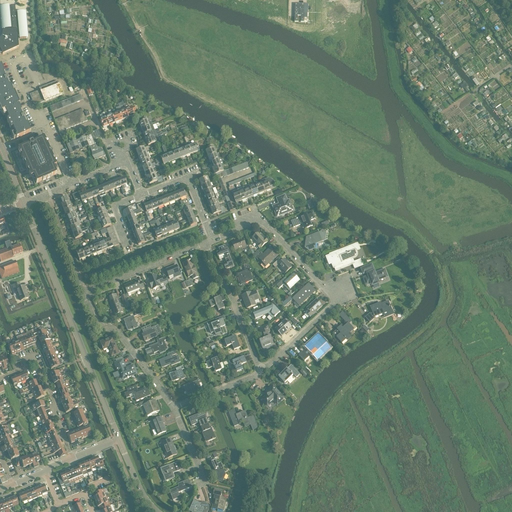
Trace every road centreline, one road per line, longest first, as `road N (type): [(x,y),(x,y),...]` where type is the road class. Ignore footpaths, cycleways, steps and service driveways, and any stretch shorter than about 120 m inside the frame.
road 1 (track): [(494,304),(454,241),(408,198),(383,198),(350,177),(331,180),(250,121),(165,78),(122,0)]
road 2 (track): [(343,396),(429,327),(446,296),(435,256),(408,226),(331,180)]
road 3 (residential): [(211,240),(261,220),(334,298),(260,371)]
road 4 (tertiary): [(118,439),(23,203)]
road 5 (residential): [(174,408),(117,331),(97,325),(83,291)]
road 6 (residential): [(260,371),(204,243)]
road 7 (residential): [(72,458),(35,364),(0,379)]
road 8 (residential): [(83,291),(204,243)]
